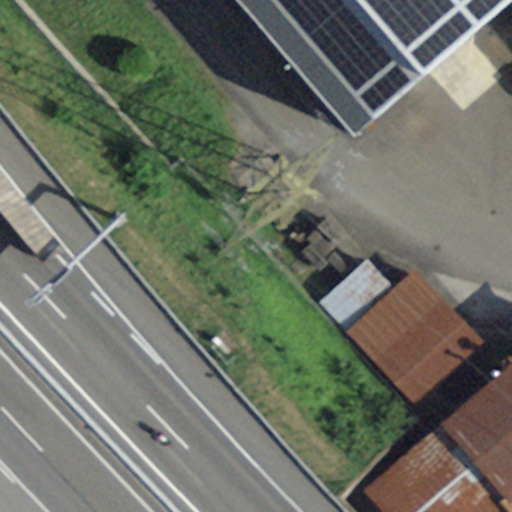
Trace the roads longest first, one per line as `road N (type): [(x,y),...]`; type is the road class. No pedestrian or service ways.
road 1 (motorway): [(271,511),(0,212)]
road 2 (motorway): [(0,387),(110,511)]
